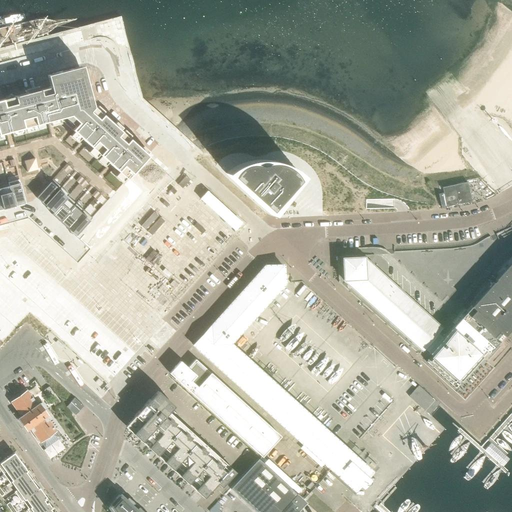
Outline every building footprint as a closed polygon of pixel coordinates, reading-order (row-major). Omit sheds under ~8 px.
[(29,53),(0,60),(0,65),(2,74),(32,67),(29,53)] [(0,134),(59,119),(71,130),(126,180),(128,178),(148,156),(146,155),(148,152),(142,146),(140,149),(138,147),(130,140),(128,139),(131,136),(124,130),(122,133),(119,131),(122,128),(115,122),(113,125),(111,123),(104,116),(101,114),(104,112),(97,106),(95,108),(93,107),(85,78),(82,66),(47,76),(50,87),(49,88),(40,90),(39,90),(38,87),(26,90),(27,93),(14,97),(12,97),(10,94),(2,100),(1,100),(0,100),(0,134)] [(218,159),(214,162),(231,177),(234,180),(248,192),(249,194),(269,211),(366,210),(366,201),(366,200),(371,191),(365,187),(356,182),(349,176),(343,171),(333,164),(328,160),(325,158),(321,155),(317,153),(309,150),(301,146),(293,144),(285,142),(274,140),(268,140),(259,141),(249,142),(241,144),(233,148),(229,150),(223,154),(218,159)] [(34,158),(24,161),(27,172),(37,170),(34,158)] [(52,179),(36,198),(44,205),(61,187),(52,179)] [(18,180),(7,183),(14,206),(25,204),(18,180)] [(7,183),(0,184),(0,197),(3,209),(14,206),(7,183)] [(455,185),(459,205),(472,202),(469,190),(467,183),(455,185)] [(459,205),(455,185),(442,188),(447,207),(459,205)] [(61,187),(44,205),(52,212),(50,214),(52,215),(68,196),(69,195),(61,187)] [(68,196),(52,215),(59,221),(75,203),(68,196)] [(75,203),(59,221),(67,229),(83,210),(75,203)] [(83,210),(67,229),(75,236),(92,218),(83,210)] [(511,226),(496,234),(498,239),(492,241),(490,236),(487,238),(477,244),(473,245),(469,247),(451,249),(426,250),(395,252),(394,252),(394,254),(390,254),(357,256),(342,257),(338,257),(337,257),(337,258),(339,281),(338,281),(338,283),(340,284),(349,292),(350,293),(361,303),(362,304),(373,314),(374,315),(385,325),(386,326),(397,336),(398,337),(409,347),(410,348),(416,353),(418,354),(418,355),(422,351),(344,281),(343,280),(342,259),(364,258),(398,289),(442,328),(438,333),(442,337),(449,331),(450,329),(481,294),(511,260),(511,226)] [(511,260),(481,294),(450,329),(449,331),(442,337),(438,333),(442,328),(398,289),(364,258),(342,259),(343,280),(344,281),(422,351),(423,349),(431,356),(426,362),(456,389),(481,360),(506,332),(511,326),(511,260)] [(204,355),(213,363),(231,344),(285,284),(283,266),(265,266),(193,346),(204,355)] [(237,385),(254,365),(231,344),(213,363),(237,385)] [(180,361),(169,373),(180,384),(191,394),(262,457),(281,437),(200,364),(195,360),(188,368),(180,361)] [(237,385),(253,399),(270,380),(254,365),(237,385)] [(253,399),(269,414),(287,394),(270,380),(253,399)] [(418,386),(409,397),(429,415),(430,415),(438,405),(439,404),(435,401),(418,386)] [(44,391),(43,392),(48,397),(56,408),(61,403),(49,387),(48,388),(44,391)] [(27,391),(11,403),(21,417),(18,418),(19,420),(21,422),(24,426),(27,431),(30,429),(46,417),(48,416),(43,410),(46,408),(42,403),(39,405),(39,404),(37,405),(27,391)] [(169,412),(174,406),(157,391),(149,399),(134,416),(125,427),(132,433),(204,498),(217,484),(221,488),(235,472),(169,412)] [(285,429),(303,409),(287,394),(269,414),(285,429)] [(71,401),(67,406),(76,414),(80,409),(71,401)] [(285,429),(301,443),(319,424),(303,409),(285,429)] [(46,417),(30,429),(40,443),(41,442),(46,449),(60,438),(56,431),(46,417)] [(301,443),(318,458),(335,438),(319,424),(301,443)] [(335,438),(318,458),(354,491),(372,472),(351,452),(335,438)] [(510,460),(492,443),(485,451),(503,467),(510,460)] [(5,459),(0,462),(0,470),(3,475),(20,463),(13,453),(8,457),(7,456),(4,459),(5,459)] [(296,511),(305,503),(258,459),(230,489),(255,511),(296,511)] [(20,463),(3,475),(10,483),(10,484),(11,483),(26,472),(26,473),(27,472),(26,470),(27,469),(21,462),(20,463)] [(26,472),(11,483),(16,491),(17,491),(32,481),(26,473),(26,472)] [(16,491),(14,492),(15,493),(21,502),(22,503),(23,502),(22,501),(38,489),(32,481),(17,491),(16,491)] [(38,489),(22,501),(23,502),(28,509),(29,510),(45,498),(45,499),(46,498),(39,488),(38,489)] [(139,511),(120,494),(108,507),(110,511),(139,511)] [(28,509),(27,510),(27,511),(28,511),(43,511),(51,507),(48,503),(49,502),(47,499),(45,500),(45,499),(45,498),(29,510),(28,509)]
